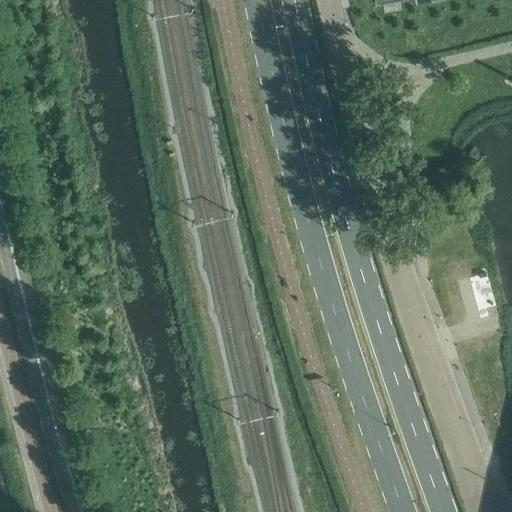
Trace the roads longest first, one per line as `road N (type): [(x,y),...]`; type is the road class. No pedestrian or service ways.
road 1 (primary): [(448,511),(368,285),(299,0)]
road 2 (primary): [(260,0),(335,310),(405,511)]
road 3 (residential): [(484,497),(408,292),(333,0)]
road 4 (tertiary): [(82,511),(0,197)]
